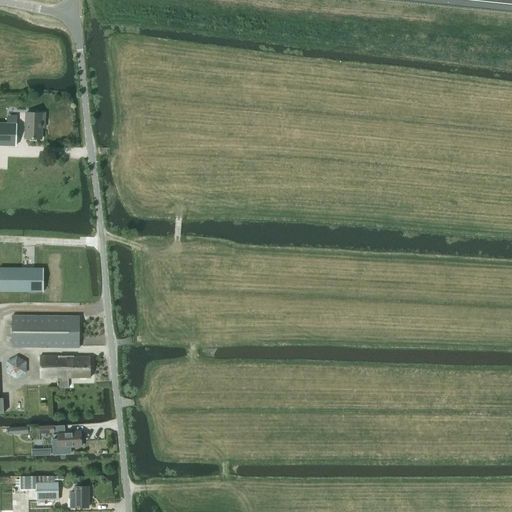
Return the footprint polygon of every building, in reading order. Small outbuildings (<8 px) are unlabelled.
[(44,123),(44,115),(26,114),(26,139),(42,140),(43,123),(44,123)] [(0,146),(14,147),(15,125),(0,124),(0,146)] [(42,269),(0,268),(0,292),(42,292),(42,269)] [(79,348),(79,347),(79,317),(12,316),(12,348),(79,348)] [(16,379),(26,373),(27,362),(16,356),(6,362),(6,374),(16,379)] [(68,389),(68,378),(90,378),(90,357),(39,356),(39,378),(41,378),(41,380),(43,380),(43,378),(57,378),(57,389),(68,389)] [(8,428),(9,436),(27,435),(26,427),(8,428)] [(58,440),(52,440),(53,454),(53,455),(71,454),(70,447),(81,447),(80,432),(71,432),(71,434),(58,434),(58,440)] [(36,485),(36,500),(58,500),(58,483),(54,483),(54,480),(61,480),(61,477),(43,477),(32,477),(32,485),(36,485)] [(69,509),(88,509),(88,487),(74,487),(74,493),(69,493),(69,509)]
